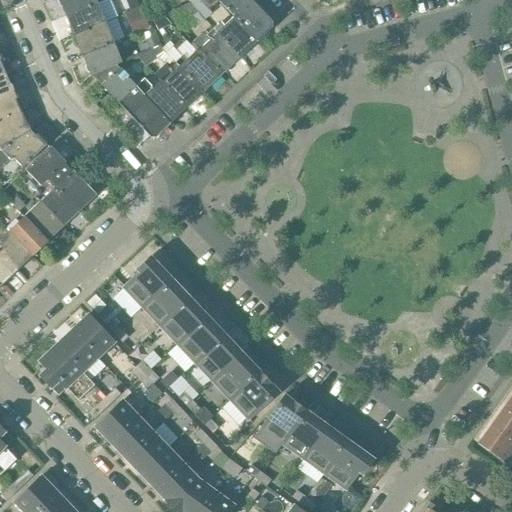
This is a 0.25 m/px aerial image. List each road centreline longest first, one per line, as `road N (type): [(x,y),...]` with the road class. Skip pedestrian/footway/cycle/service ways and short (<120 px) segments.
road 1 (residential): [(427,428),(311,341),(189,212),(163,202)]
road 2 (residential): [(163,202),(132,179),(55,91),(17,0)]
road 3 (residential): [(163,202),(329,53)]
road 4 (residential): [(0,345),(135,216),(163,202)]
road 5 (residential): [(0,380),(118,511)]
road 6 (residential): [(329,53),(476,12)]
road 7 (residential): [(427,428),(511,308)]
road 8 (residential): [(511,151),(476,12)]
